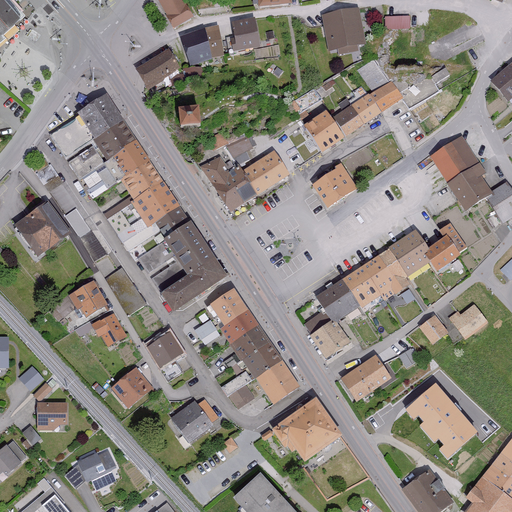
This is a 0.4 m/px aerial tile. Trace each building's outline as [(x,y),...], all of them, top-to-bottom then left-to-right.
[(0,0),(0,31),(3,35),(26,15),(12,0),(0,0)] [(193,18),(183,0),(158,0),(173,28),(193,18)] [(291,0),(253,0),(254,6),(260,6),(260,9),(292,6),(291,0)] [(366,46),(359,11),(323,17),(329,52),(338,50),(339,56),(360,52),(359,47),(366,46)] [(410,19),(387,19),(387,30),(409,30),(410,19)] [(258,22),(233,26),(236,42),(233,42),(235,54),(262,50),(258,22)] [(205,31),(214,60),(225,59),(220,29),(205,31)] [(205,31),(183,39),(192,68),(215,61),(214,60),(205,31)] [(182,72),(170,52),(139,71),(152,91),(182,72)] [(373,95),(391,83),(375,61),(357,73),(373,95)] [(511,66),(492,83),(509,103),(511,100),(511,66)] [(441,92),(435,81),(450,74),(447,69),(402,91),(410,107),(441,92)] [(373,95),(370,97),(383,115),(405,100),(392,82),(391,83),(373,95)] [(369,96),(352,107),(366,126),(383,115),(370,97),(369,96)] [(95,145),(126,126),(128,124),(110,97),(80,116),(81,118),(52,137),(66,159),(93,142),(95,145)] [(208,107),(189,109),(190,124),(209,123),(208,107)] [(352,107),(336,119),(349,138),(366,126),(352,107)] [(345,141),(327,114),(306,128),(324,155),(345,141)] [(107,164),(138,144),(126,126),(95,145),(107,164)] [(486,175),(462,138),(431,158),(467,215),(489,201),(503,224),(511,218),(511,191),(508,185),(494,194),(483,177),(486,175)] [(136,203),(166,184),(140,143),(138,144),(107,164),(105,165),(118,185),(122,182),(136,203)] [(103,167),(92,149),(68,165),(80,182),(103,167)] [(204,167),(232,212),(260,195),(260,196),(292,177),(276,152),(242,174),(239,169),(231,174),(220,157),(204,167)] [(359,190),(343,165),(335,170),(336,172),(315,185),(330,209),(359,190)] [(164,233),(188,218),(166,184),(136,203),(151,227),(157,223),(164,233)] [(68,239),(45,207),(16,228),(39,260),(68,239)] [(107,255),(92,232),(76,212),(66,219),(81,239),(96,262),(107,255)] [(195,223),(167,242),(191,278),(164,297),(176,315),(232,277),(195,223)] [(445,240),(431,250),(435,256),(431,259),(439,272),(464,256),(462,253),(467,249),(451,225),(440,233),(445,240)] [(435,256),(431,250),(419,232),(392,250),(408,274),(431,259),(435,256)] [(169,262),(159,247),(139,261),(149,276),(169,262)] [(408,274),(392,250),(365,267),(384,296),(386,298),(396,292),(398,295),(412,285),(408,279),(411,278),(408,274)] [(511,279),(511,262),(502,271),(511,281),(511,279)] [(384,296),(365,267),(345,281),(362,306),(364,309),(384,296)] [(146,307),(123,270),(106,280),(128,318),(146,307)] [(362,306),(345,281),(319,297),(336,323),(362,306)] [(83,310),(89,319),(110,307),(96,282),(70,297),(79,312),(83,310)] [(227,328),(251,312),(237,291),(213,307),(227,328)] [(461,316),(457,312),(449,319),(467,341),(490,323),(475,305),(461,316)] [(232,347),(261,327),(251,312),(227,328),(222,331),(232,347)] [(305,327),(328,361),(350,345),(327,312),(305,327)] [(128,339),(114,315),(93,327),(101,340),(103,339),(109,349),(128,339)] [(449,334),(436,317),(420,329),(434,346),(449,334)] [(221,337),(212,322),(196,332),(205,347),(221,337)] [(244,363),(272,344),(261,327),(232,347),(240,360),(242,359),(244,363)] [(183,354),(172,336),(149,350),(160,368),(183,354)] [(258,380),(285,363),(272,344),(244,363),(256,382),(258,380)] [(420,361),(412,349),(400,357),(408,369),(420,361)] [(394,381),(378,357),(344,381),(360,405),(394,381)] [(285,363),(258,380),(275,406),(301,389),(285,363)] [(43,381),(32,369),(19,381),(30,393),(43,381)] [(154,390),(138,370),(113,390),(129,410),(154,390)] [(253,382),(246,373),(222,390),(228,399),(230,398),(239,410),(255,399),(246,387),(253,382)] [(435,384),(406,410),(448,459),(477,433),(435,384)] [(53,391),(46,385),(35,398),(41,404),(53,391)] [(346,437),(320,399),(275,430),(284,444),(291,439),(308,463),(346,437)] [(199,407),(195,402),(171,422),(191,447),(215,428),(213,425),(220,420),(205,402),(199,407)] [(69,427),(69,405),(39,405),(39,431),(58,432),(58,427),(69,427)] [(223,445),(230,455),(237,450),(231,440),(223,445)] [(511,511),(511,441),(466,499),(475,505),(469,511),(511,511)] [(28,460),(13,443),(0,454),(0,476),(4,473),(8,478),(28,460)] [(117,470),(110,454),(100,458),(99,456),(79,464),(88,485),(93,482),(97,492),(117,484),(112,472),(117,470)] [(435,511),(453,499),(431,468),(404,487),(422,511),(435,511)] [(85,484),(75,470),(65,477),(76,491),(85,484)] [(293,511),(260,478),(236,501),(247,511),(293,511)] [(65,504),(52,489),(23,511),(36,511),(43,507),(46,511),(69,511),(64,505),(65,504)]
